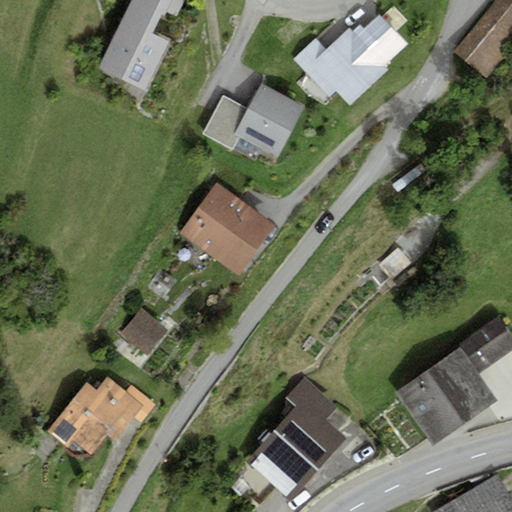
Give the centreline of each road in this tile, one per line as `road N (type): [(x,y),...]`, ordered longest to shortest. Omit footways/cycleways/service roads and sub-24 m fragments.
road 1 (residential): [(465,0),(361,183),(180,414),(120,511)]
road 2 (secondary): [(511,447),(391,487),(348,511)]
